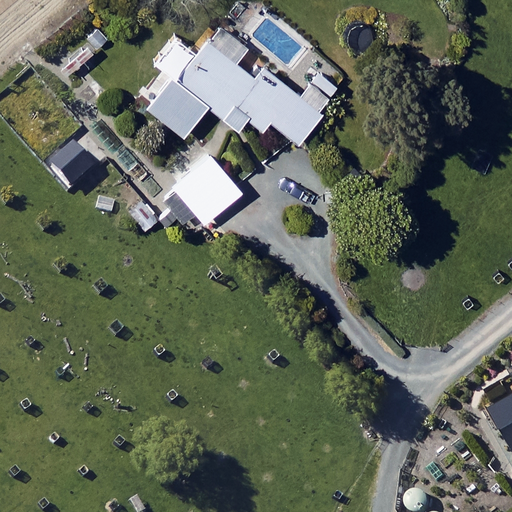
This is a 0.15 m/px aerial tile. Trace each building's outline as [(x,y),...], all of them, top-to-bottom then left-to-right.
[(241,42),(211,18),(170,70),(165,66),(139,99),(177,129),(200,99),(231,123),(241,112),(256,124),(264,114),(292,136),(315,107),(253,57),(244,68),(230,56),(241,42)] [(103,156),(84,132),(45,163),(64,187),(103,156)] [(235,183),(203,146),(166,178),(198,215),(235,183)] [(149,191),(128,204),(144,229),(165,215),(149,191)] [(511,398),(489,412),(511,449),(511,398)]
